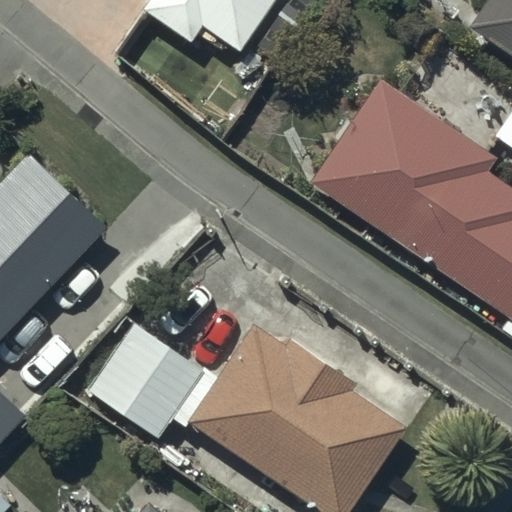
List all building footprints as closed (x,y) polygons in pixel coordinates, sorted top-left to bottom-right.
[(273,0),(144,0),(141,6),(190,41),(201,25),(233,47),(210,80),(244,105),(269,70),(240,49),(273,0)] [(511,0),(484,0),(468,23),(511,53),(511,0)] [(377,77),(307,181),(507,316),(499,328),(511,336),(511,186),(484,168),(493,155),(377,77)] [(0,336),(105,224),(23,153),(0,177),(0,336)] [(214,376),(131,321),(85,388),(157,436),(171,415),(183,423),(186,419),(190,421),(323,511),(347,511),(405,426),(350,388),(354,382),(285,336),(281,342),(251,322),(214,376)] [(0,440),(24,415),(0,391),(0,440)] [(0,511),(2,511),(10,505),(0,495),(0,511)] [(155,511),(146,503),(137,511),(155,511)]
